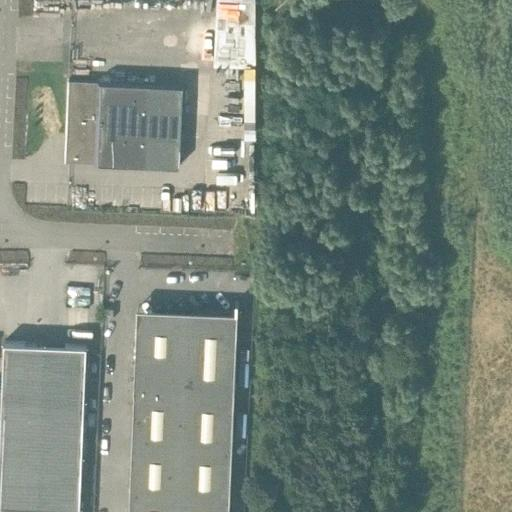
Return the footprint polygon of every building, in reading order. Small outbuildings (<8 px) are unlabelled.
[(218,0),(218,64),(255,65),(255,0),(218,0)] [(146,164),(150,83),(68,80),(66,135),(65,161),(146,164)] [(102,319),(113,319),(113,308),(103,308),(102,319)] [(228,511),(237,313),(137,328),(128,511),(228,511)] [(0,502),(79,506),(86,345),(4,341),(2,389),(0,388),(0,502)]
